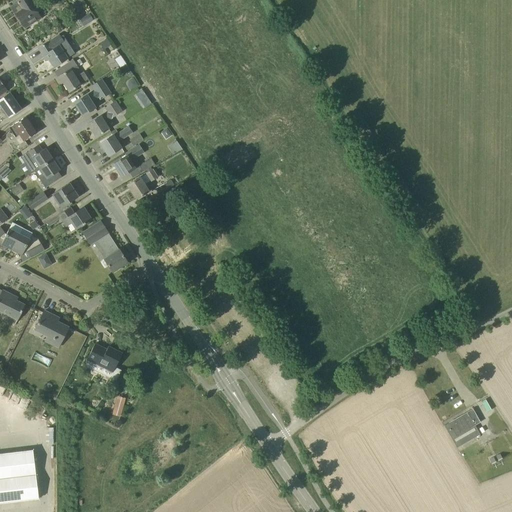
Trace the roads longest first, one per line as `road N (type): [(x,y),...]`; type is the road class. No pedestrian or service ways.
road 1 (secondary): [(151,266),(0,40)]
road 2 (residential): [(0,264),(82,306),(151,266)]
road 3 (secondary): [(314,511),(237,399)]
